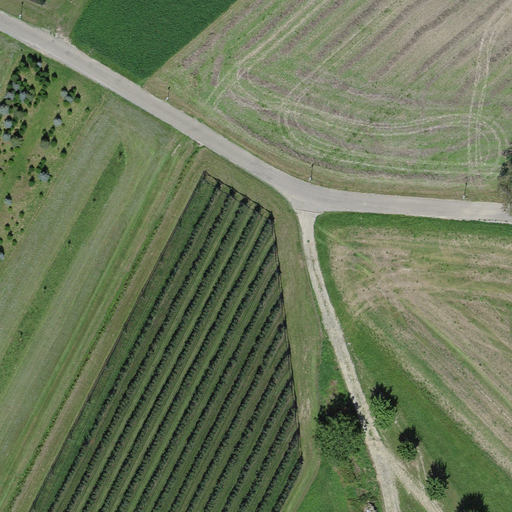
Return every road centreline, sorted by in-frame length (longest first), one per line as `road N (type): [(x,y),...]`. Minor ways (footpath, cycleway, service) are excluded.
road 1 (residential): [(0,21),(309,195),(511,216)]
road 2 (track): [(309,195),(318,276),(396,511)]
